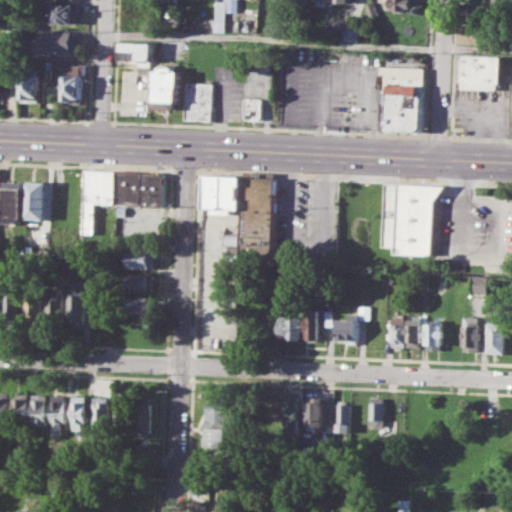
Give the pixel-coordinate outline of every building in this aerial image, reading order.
[(216,0),(237,0),(237,12),(226,11),(226,30),(215,30),(216,0)] [(365,3),(374,0),(379,15),(370,18),(365,3)] [(390,0),(417,0),(417,11),(390,10),(390,0)] [(46,2),(81,4),(81,22),(45,21),(46,2)] [(463,3),(490,4),(490,22),(462,21),(463,3)] [(181,15),(196,16),(196,29),(181,29),(181,15)] [(325,22),(333,22),(332,36),(324,36),(325,22)] [(341,27),(348,28),(348,23),(360,24),(359,41),(340,40),(341,27)] [(462,24),(494,25),(493,44),(461,42),(462,24)] [(42,31),(81,32),(80,50),(42,49),(42,31)] [(123,40),(155,41),(154,59),(122,58),(123,40)] [(462,54),(502,56),(501,89),(460,88),(462,54)] [(72,63),(87,64),(86,73),(72,72),(72,63)] [(156,70),(162,70),(162,65),(175,66),(174,71),(182,71),(180,109),(153,108),(156,70)] [(383,128),(384,102),(389,102),(389,83),(384,83),(384,73),(381,73),(381,66),(412,67),(411,78),(426,78),(424,130),(383,128)] [(24,68),(41,68),(40,101),(23,101),(24,68)] [(66,74),(84,75),(82,104),(64,103),(66,74)] [(187,80),(214,81),(212,120),(186,119),(187,80)] [(246,98),(263,98),(263,116),(260,119),(247,119),(245,116),(246,98)] [(118,171),(87,170),(86,202),(117,203),(118,171)] [(118,171),(117,203),(165,206),(167,173),(118,171)] [(206,174),(245,176),(244,209),(205,208),(206,174)] [(245,176),(278,177),(275,256),(242,255),(244,209),(245,176)] [(30,180),(49,181),(48,219),(29,218),(30,180)] [(7,181),(27,181),(26,217),(22,217),(22,224),(6,224),(7,181)] [(386,183),(446,185),(437,199),(434,255),(396,253),(397,245),(383,244),(386,183)] [(130,249),(156,250),(155,267),(129,266),(130,249)] [(128,273),(154,274),(154,292),(128,291),(128,273)] [(472,276),(489,277),(488,293),(472,293),(472,276)] [(48,290),(63,290),(63,321),(47,321),(48,290)] [(27,291),(43,292),(42,323),(26,323),(27,291)] [(69,292),(86,293),(85,325),(68,325),(69,292)] [(4,293),(22,293),(22,323),(4,323),(4,293)] [(127,296),(154,297),(153,314),(127,313),(127,296)] [(303,304),(319,305),(319,338),(303,338),(303,304)] [(338,318),(349,319),(349,313),(359,313),(359,304),(371,304),(371,319),(359,319),(359,339),(337,338),(338,318)] [(278,315),(300,316),(300,338),(277,337),(278,315)] [(464,316),(481,316),(481,351),(463,351),(464,316)] [(392,317),(405,318),(404,346),(391,346),(392,317)] [(407,318),(421,318),(421,346),(407,346),(407,318)] [(427,323),(443,323),(443,349),(426,348),(427,323)] [(488,323),(508,323),(507,353),(487,353),(488,323)] [(0,391),(8,392),(7,424),(0,424),(0,391)] [(12,392),(28,393),(27,425),(12,424),(12,392)] [(32,393),(47,393),(46,425),(31,424),(32,393)] [(52,394),(66,394),(66,421),(61,421),(60,435),(51,435),(52,394)] [(73,394),(87,394),(87,422),(82,422),(82,430),(72,430),(73,394)] [(94,395),(110,395),(109,429),(94,428),(94,395)] [(305,400),(312,400),(312,396),(323,397),(322,425),(305,425),(305,400)] [(367,396),(384,397),(383,426),(367,425),(367,396)] [(116,397),(130,397),(129,426),(116,425),(116,397)] [(137,397),(152,397),(151,432),(137,432),(137,397)] [(283,399),(300,399),(299,426),(283,426),(283,399)] [(207,400),(227,401),(227,447),(206,446),(207,400)] [(267,402),(279,403),(279,429),(266,428),(267,402)] [(336,402),(350,403),(349,431),(335,431),(336,402)] [(193,469),(210,469),(209,490),(192,490),(193,469)] [(399,511),(399,499),(412,499),(411,511),(399,511)] [(192,511),(193,505),(200,505),(201,500),(209,500),(208,511),(192,511)]
